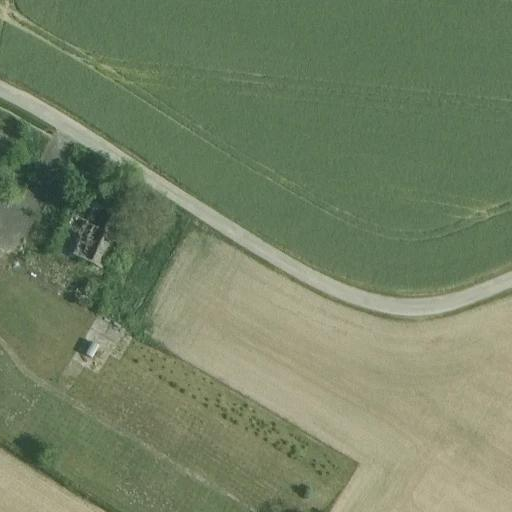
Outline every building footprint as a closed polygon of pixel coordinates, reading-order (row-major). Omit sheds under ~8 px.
[(24,129),(1,125),(0,133),(0,201),(12,204),(24,129)] [(125,220),(81,199),(60,249),(102,269),(125,220)] [(94,323),(7,270),(0,265),(0,321),(42,347),(69,364),(76,353),(94,323)] [(160,462),(146,454),(136,472),(150,480),(160,462)] [(153,486),(165,493),(178,473),(166,465),(153,486)]
